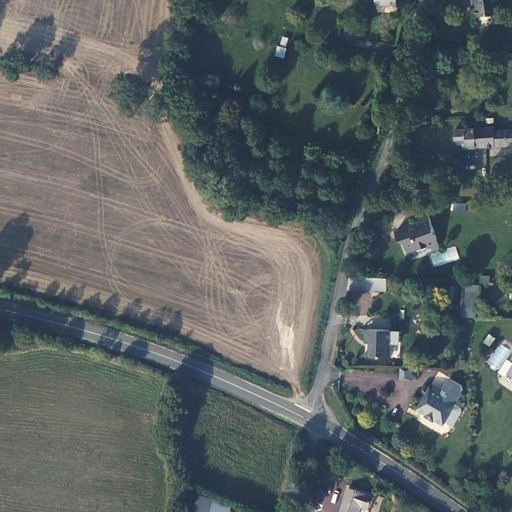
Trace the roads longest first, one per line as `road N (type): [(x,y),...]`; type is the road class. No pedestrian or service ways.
road 1 (unclassified): [(315,423),(355,223),(423,0)]
road 2 (secondary): [(0,307),(168,357),(315,423)]
road 3 (secondary): [(315,423),(454,511)]
